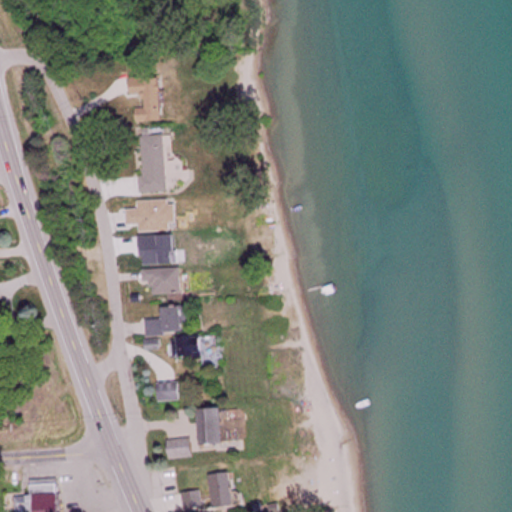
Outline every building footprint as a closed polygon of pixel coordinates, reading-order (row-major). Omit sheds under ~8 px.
[(141,121),(168,121),(167,77),(135,78),(135,94),(149,93),(149,108),(141,108),(141,121)] [(145,128),(148,192),(174,191),(171,134),(157,135),(156,128),(145,128)] [(133,201),(133,230),(181,230),(181,201),(133,201)] [(153,263),(178,263),(178,240),(153,240),(153,263)] [(187,269),(149,270),(149,294),(187,293),(187,269)] [(190,306),(167,307),(168,320),(151,321),(152,335),(191,333),(190,306)] [(222,336),(177,338),(177,359),(202,358),(202,367),(223,366),(222,336)] [(206,409),(206,446),(230,446),(230,409),(206,409)] [(199,441),(174,441),(174,458),(199,458),(199,441)] [(64,511),(65,484),(45,484),(45,496),(9,496),(8,511),(64,511)]
